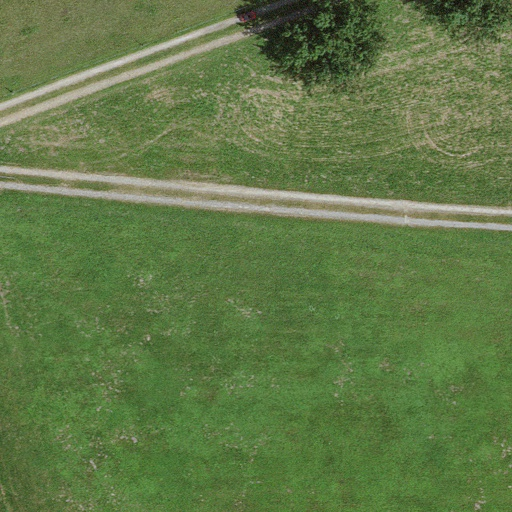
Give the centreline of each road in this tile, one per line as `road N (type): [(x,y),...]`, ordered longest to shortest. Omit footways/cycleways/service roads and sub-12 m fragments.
road 1 (track): [(0,173),(511,219)]
road 2 (track): [(0,118),(321,0)]
